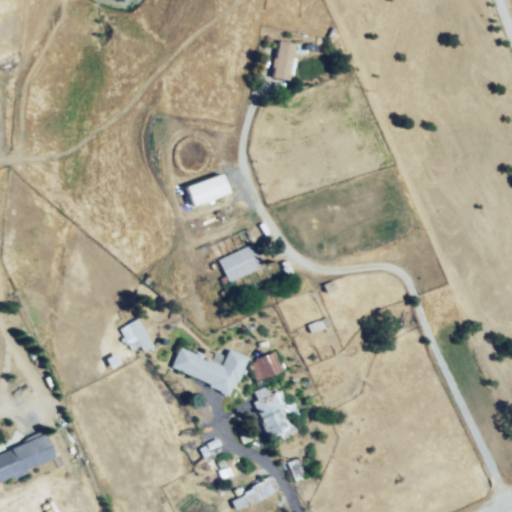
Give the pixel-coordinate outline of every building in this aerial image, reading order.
[(272,39),(291,41),(285,78),(266,76),(272,39)] [(176,187),(212,174),(219,196),(183,208),(176,187)] [(224,288),(214,266),(251,249),(261,271),(224,288)] [(134,316),(148,346),(128,355),(114,325),(134,316)] [(304,325),(306,333),(319,328),(316,320),(304,325)] [(242,357),(225,397),(164,372),(174,349),(216,367),(224,350),(242,357)] [(249,362),(273,353),(280,371),(256,380),(249,362)] [(105,371),(101,361),(113,356),(117,366),(105,371)] [(247,388),(269,379),(290,430),(268,439),(247,388)] [(0,452),(37,437),(49,467),(0,487),(0,452)] [(280,458),(290,454),(299,475),(289,479),(280,458)] [(232,479),(240,475),(232,459),(223,463),(204,471),(210,484),(221,478),(227,490),(235,486),(232,479)] [(228,510),(221,495),(265,475),(272,490),(228,510)]
